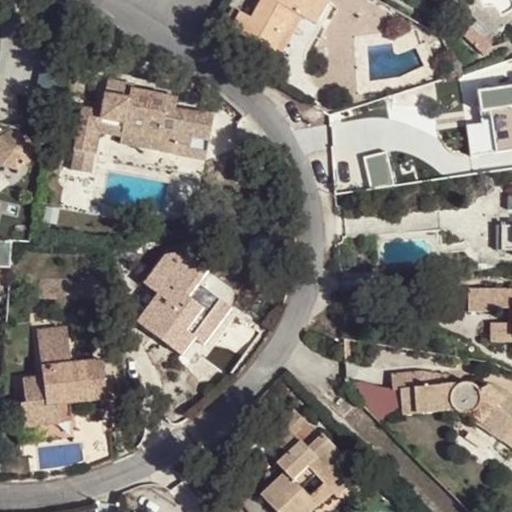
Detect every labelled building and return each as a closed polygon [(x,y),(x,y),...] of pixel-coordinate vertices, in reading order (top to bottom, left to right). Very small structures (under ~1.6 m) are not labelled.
[(325,6),(328,1),(325,0),(259,0),(249,18),(238,12),(227,30),(271,56),(272,53),(286,30),(291,33),(310,44),(331,9),(325,6)] [(467,40),(476,30),(468,23),(459,33),(467,40)] [(272,53),(277,56),(291,33),(286,30),(272,53)] [(484,39),(476,30),(467,40),(475,48),(484,39)] [(492,46),(484,39),(475,48),(483,56),(492,46)] [(105,94),(128,98),(130,89),(132,79),(108,74),(105,94)] [(511,150),(511,85),(476,91),(478,104),(488,103),(493,102),(494,110),(489,111),(495,153),(511,150)] [(105,94),(101,111),(82,107),(73,151),(75,151),(71,170),(91,174),(94,154),(96,154),(100,133),(121,137),(122,133),(158,140),(156,151),(205,160),(213,116),(175,109),(177,97),(130,89),(128,98),(105,94)] [(1,128),(0,128),(0,167),(2,166),(16,169),(28,162),(31,148),(24,136),(19,134),(20,128),(9,125),(1,128)] [(121,137),(119,144),(156,151),(158,140),(122,133),(121,137)] [(369,186),(395,184),(392,150),(366,152),(369,186)] [(511,195),(508,196),(508,210),(511,210),(511,225),(495,225),(496,249),(511,249),(511,195)] [(138,323),(181,355),(194,338),(192,336),(220,299),(199,282),(208,270),(189,255),(185,260),(178,255),(166,258),(146,285),(160,295),(138,323)] [(511,341),(511,289),(468,289),(468,311),(494,311),(494,307),(508,307),(511,307),(511,323),(508,323),(492,323),(492,342),(511,341)] [(192,336),(194,338),(201,343),(229,305),(220,299),(192,336)] [(57,404),(70,402),(106,398),(102,360),(71,364),(66,327),(36,330),(42,378),(22,381),(25,403),(20,404),(23,427),(59,423),(57,404)] [(399,390),(401,415),(455,410),(459,412),(464,413),(469,413),(471,422),(500,442),(501,440),(511,424),(511,394),(500,386),(488,383),(479,390),(474,385),(469,383),(462,382),(456,384),(449,376),(421,370),(390,373),(392,390),(399,390)] [(70,402),(57,404),(59,423),(72,421),(70,402)] [(294,436),(308,423),(295,410),(269,435),(287,453),(297,464),(288,474),(285,471),(261,494),(277,511),(308,511),(318,503),(310,495),(294,478),(307,466),(319,479),(342,456),(322,435),(307,449),(294,436)] [(511,424),(501,440),(511,448),(511,424)] [(288,474),(297,464),(287,453),(277,463),(285,471),(288,474)] [(336,497),(359,474),(342,456),(319,479),(323,483),(331,491),(336,497)] [(323,483),(310,495),(318,503),(331,491),(323,483)]
